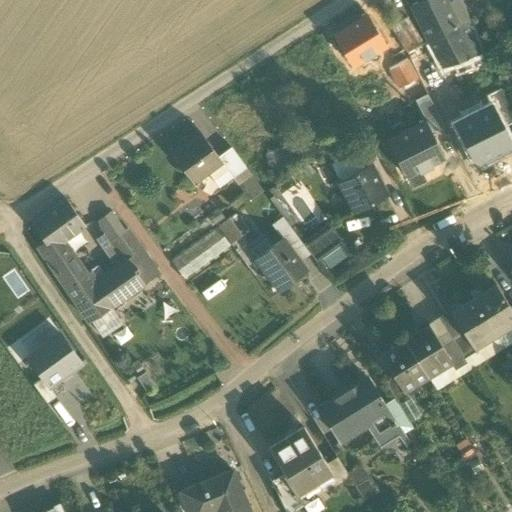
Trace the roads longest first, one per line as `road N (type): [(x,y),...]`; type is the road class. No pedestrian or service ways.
road 1 (residential): [(347,0),(5,225),(156,437)]
road 2 (residential): [(511,195),(354,286),(247,374),(222,406)]
road 3 (residential): [(156,437),(0,494)]
